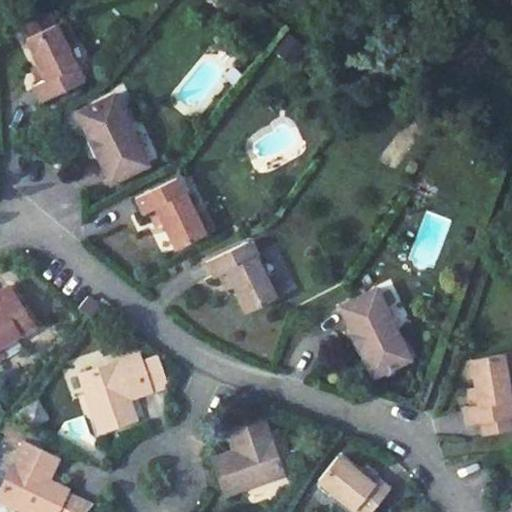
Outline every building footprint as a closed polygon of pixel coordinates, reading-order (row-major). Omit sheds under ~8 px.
[(16,39),(32,71),(38,83),(31,88),(26,91),(32,104),(70,83),(52,47),(63,42),(52,21),(16,39)] [(288,32),(274,51),(293,65),(307,45),(288,32)] [(23,75),(31,88),(38,83),(32,71),(23,75)] [(80,136),(89,156),(83,160),(96,187),(133,168),(106,117),(97,99),(61,118),(70,134),(72,140),(80,136)] [(69,142),(79,162),(83,160),(89,156),(80,136),(72,140),(69,142)] [(164,180),(125,198),(129,206),(133,215),(138,213),(145,210),(153,223),(167,251),(206,233),(194,211),(183,216),(168,187),(164,180)] [(138,213),(145,227),(153,223),(145,210),(138,213)] [(222,285),(238,316),(277,294),(265,275),(255,282),(240,252),(236,245),(194,265),(199,272),(201,277),(207,274),(214,271),(222,285)] [(207,274),(214,289),(222,285),(214,271),(207,274)] [(0,334),(22,322),(0,286),(0,334)] [(397,355),(362,294),(358,288),(322,309),(324,312),(336,333),(342,330),(350,346),(346,349),(360,376),(397,355)] [(93,311),(78,297),(69,307),(86,320),(93,311)] [(350,346),(342,330),(336,333),(332,336),(341,352),(346,349),(350,346)] [(126,354),(72,375),(92,429),(124,417),(118,399),(116,394),(125,391),(127,396),(146,388),(136,363),(126,354)] [(155,385),(146,360),(136,363),(146,388),(155,385)] [(510,360),(466,364),(469,391),(470,407),(463,409),(460,409),(461,427),(476,426),(511,422),(507,381),(511,381),(510,360)] [(461,392),(463,409),(470,407),(469,391),(461,392)] [(39,397),(20,410),(33,429),(52,416),(39,397)] [(255,445),(250,418),(218,422),(221,439),(228,438),(230,449),(223,450),(208,453),(215,488),(261,481),(255,445)] [(477,436),(511,431),(511,422),(476,426),(477,436)] [(0,439),(16,448),(0,477),(0,508),(7,511),(51,511),(59,498),(41,488),(33,482),(40,471),(49,471),(53,464),(36,454),(17,445),(22,435),(0,423),(0,439)] [(17,445),(36,454),(41,444),(22,435),(17,445)] [(221,439),(223,450),(230,449),(228,438),(221,439)] [(350,481),(329,460),(308,483),(337,511),(361,511),(380,491),(371,481),(368,485),(361,491),(350,481)] [(40,471),(33,482),(41,488),(49,471),(40,471)] [(368,485),(356,475),(350,481),(361,491),(368,485)] [(64,511),(70,503),(59,498),(51,511),(64,511)]
